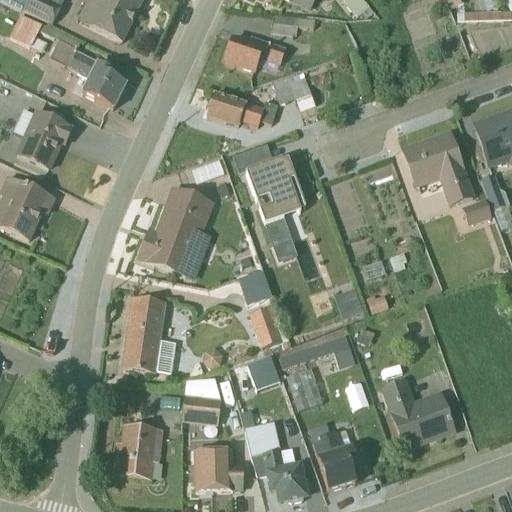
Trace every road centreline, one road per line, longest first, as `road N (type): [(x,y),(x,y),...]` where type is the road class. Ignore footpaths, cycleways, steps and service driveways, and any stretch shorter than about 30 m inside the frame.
road 1 (residential): [(61,511),(101,240),(208,0)]
road 2 (residential): [(336,150),(380,123),(511,72)]
road 3 (residential): [(390,511),(511,466)]
